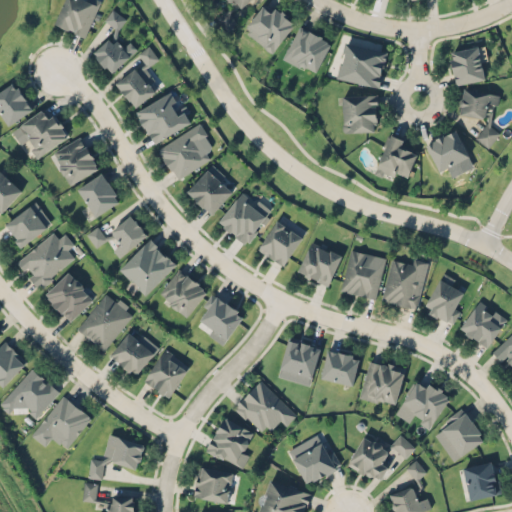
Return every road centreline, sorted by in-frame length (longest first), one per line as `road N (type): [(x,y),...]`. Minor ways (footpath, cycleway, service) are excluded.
road 1 (residential): [(54,69),(89,99),(138,181),(208,255),(277,300),(436,352),(494,403),(511,436)]
road 2 (residential): [(511,262),(304,177),(246,126),(161,0)]
road 3 (residential): [(277,300),(257,338),(214,379),(173,437),(160,511)]
road 4 (residential): [(0,291),(101,392),(173,437)]
road 5 (residential): [(507,0),(469,20),(417,29),(375,25),(315,0)]
